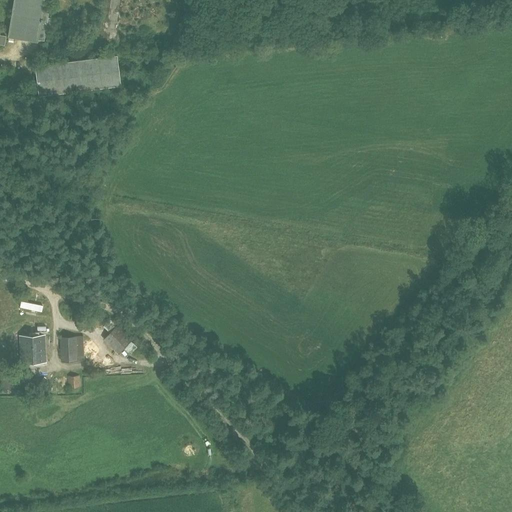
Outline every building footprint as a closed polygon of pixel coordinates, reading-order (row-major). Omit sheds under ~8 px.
[(37,41),(38,39),(44,40),(49,13),(42,12),(43,0),(13,0),(7,36),(37,41)] [(35,65),(39,95),(121,85),(117,54),(35,65)] [(118,354),(124,347),(130,353),(137,347),(132,340),(117,325),(110,320),(104,327),(110,332),(103,339),(118,354)] [(20,335),(21,362),(45,361),(44,334),(20,335)] [(60,336),(61,361),(84,360),(83,336),(60,336)] [(0,386),(7,387),(7,394),(22,394),(22,387),(22,366),(0,367),(0,386)]
